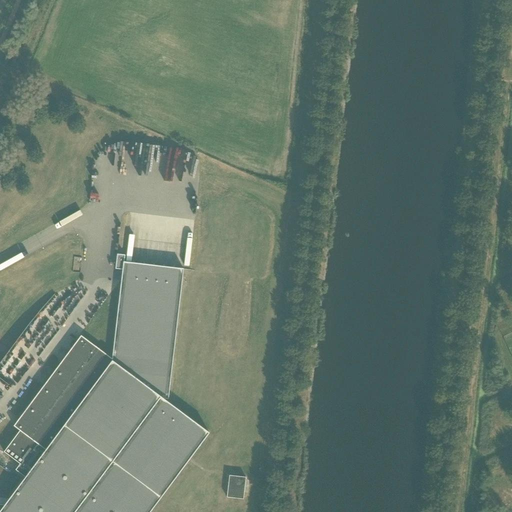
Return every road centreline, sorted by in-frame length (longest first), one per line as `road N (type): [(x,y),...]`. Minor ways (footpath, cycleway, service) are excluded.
road 1 (track): [(339,0),(279,511)]
road 2 (unknown): [(60,328),(101,258),(86,215),(128,196),(177,198)]
